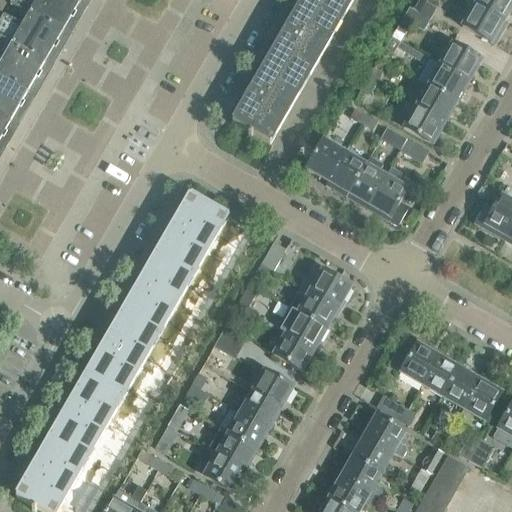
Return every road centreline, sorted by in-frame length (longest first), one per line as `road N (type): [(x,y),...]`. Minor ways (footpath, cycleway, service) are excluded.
road 1 (residential): [(169,140),(404,276)]
road 2 (residential): [(277,511),(404,276)]
road 3 (residential): [(61,330),(169,140)]
road 4 (residential): [(404,276),(511,87)]
road 5 (residential): [(169,140),(255,0)]
road 6 (residential): [(404,276),(511,338)]
road 7 (residential): [(0,436),(61,330)]
